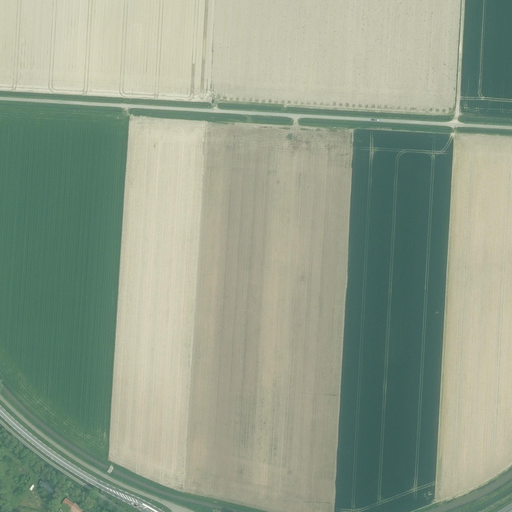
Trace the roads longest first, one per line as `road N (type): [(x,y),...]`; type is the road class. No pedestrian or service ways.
road 1 (unclassified): [(511,127),(0,96)]
road 2 (unclassified): [(178,508),(85,465),(0,397)]
road 3 (primary): [(137,503),(52,454),(0,409)]
